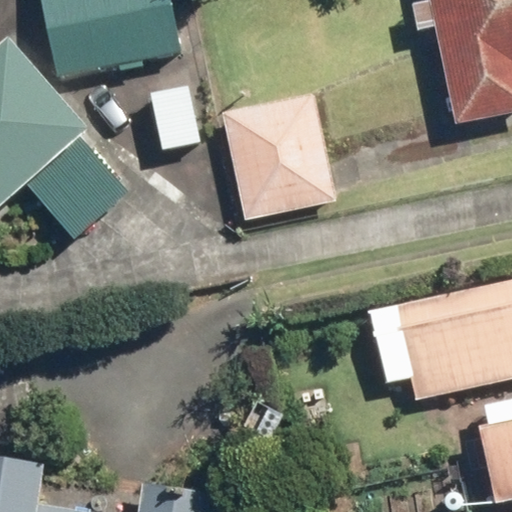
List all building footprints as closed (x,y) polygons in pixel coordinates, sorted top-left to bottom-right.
[(164,0),(24,0),(46,88),(178,55),(164,0)] [(511,0),(418,0),(421,11),(404,15),(409,41),(426,37),(447,136),(511,122),(511,0)] [(0,216),(18,200),(58,254),(118,210),(78,156),(5,57),(0,61),(0,216)] [(314,102),(217,122),(239,229),(331,210),(330,202),(335,201),(333,190),(327,191),(321,159),(326,158),(314,102)] [(425,375),(431,397),(511,380),(511,276),(319,326),(326,354),(390,337),(402,381),(425,375)] [(511,494),(511,417),(494,420),(507,496),(511,494)] [(63,459),(0,449),(0,511),(222,511),(226,488),(202,485),(198,506),(181,503),(184,482),(157,478),(151,511),(133,511),(57,500),(63,459)]
